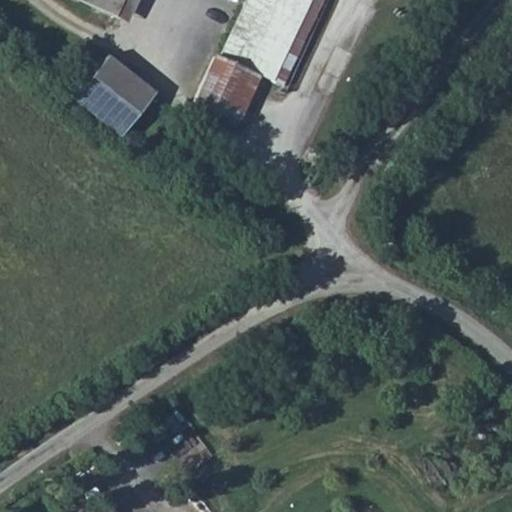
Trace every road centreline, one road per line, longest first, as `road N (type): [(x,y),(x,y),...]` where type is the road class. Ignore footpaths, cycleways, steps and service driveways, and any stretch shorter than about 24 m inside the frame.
road 1 (unclassified): [(0,484),(265,314),(334,288),(392,289),(447,312),(511,364)]
road 2 (track): [(334,288),(329,215),(506,0)]
